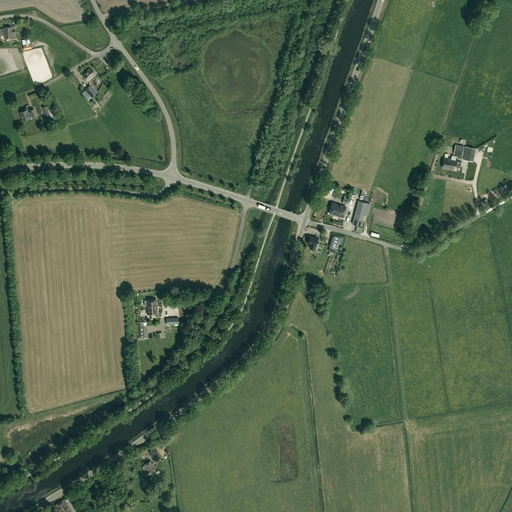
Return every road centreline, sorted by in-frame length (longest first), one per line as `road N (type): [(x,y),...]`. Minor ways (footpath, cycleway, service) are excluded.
road 1 (tertiary): [(28,511),(237,365),(268,326),(304,221)]
road 2 (tertiary): [(304,221),(381,0)]
road 3 (unclassified): [(171,176),(89,165),(0,169)]
road 4 (unclassified): [(171,176),(166,115),(117,42)]
road 5 (unclassified): [(304,221),(171,176)]
